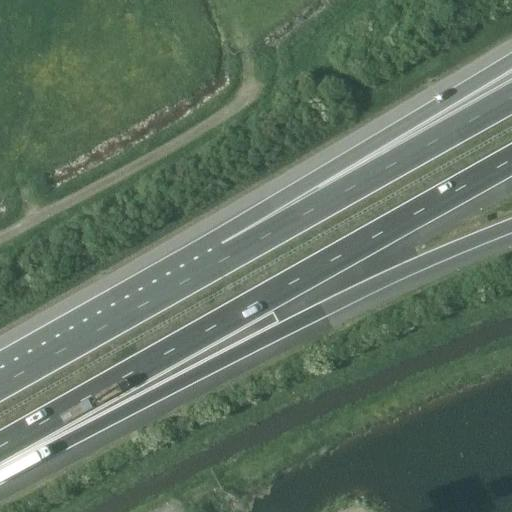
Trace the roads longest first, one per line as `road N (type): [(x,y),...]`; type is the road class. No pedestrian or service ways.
road 1 (motorway): [(0,448),(511,160)]
road 2 (motorway): [(0,460),(511,226)]
road 3 (track): [(0,239),(241,102),(252,84),(243,50)]
road 4 (motorway): [(511,66),(243,249)]
road 5 (motorway): [(511,98),(243,249)]
road 6 (motorway): [(243,249),(0,386)]
